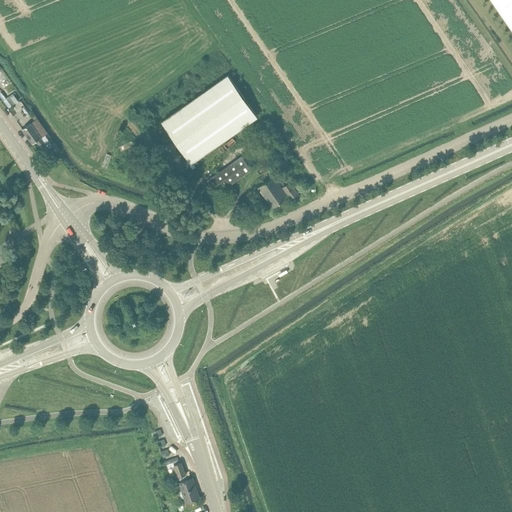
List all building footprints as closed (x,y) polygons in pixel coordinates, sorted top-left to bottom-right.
[(511,0),(494,0),(511,25),(511,0)] [(191,163),(257,117),(228,75),(162,121),(191,163)] [(14,78),(9,81),(14,90),(19,87),(14,78)] [(25,96),(24,97),(18,90),(9,98),(14,104),(18,100),(22,105),(28,100),(25,96)] [(30,123),(22,129),(26,134),(33,144),(36,141),(43,151),(52,145),(45,135),(40,128),(42,126),(37,118),(34,120),(30,123)] [(242,156),(215,175),(207,181),(216,194),(251,169),(242,156)] [(274,176),(266,181),(258,187),(273,208),(288,197),(291,201),(299,194),(291,182),(282,187),(274,176)] [(178,477),(186,474),(181,462),(174,464),(178,477)] [(179,511),(182,511),(185,511),(199,506),(196,499),(199,498),(192,478),(180,482),(186,501),(177,504),(179,511)]
